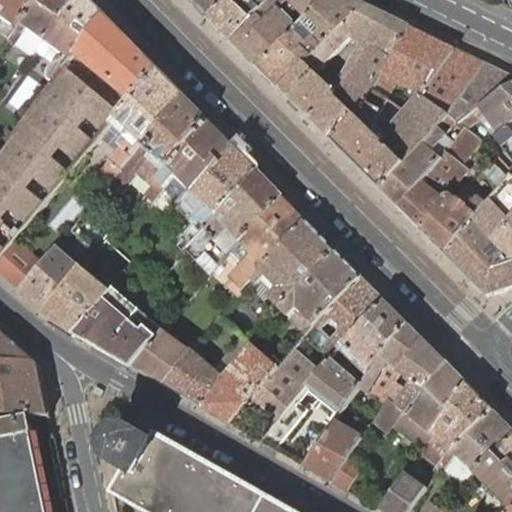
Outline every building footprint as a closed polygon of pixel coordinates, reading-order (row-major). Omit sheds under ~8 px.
[(40,0),(0,0),(0,16),(19,30),(40,0)] [(11,40),(10,41),(17,46),(25,35),(29,30),(46,43),(76,0),(40,0),(19,30),(18,31),(11,40)] [(50,81),(56,85),(78,55),(107,16),(91,0),(76,0),(46,43),(67,57),(63,63),(62,63),(59,64),(59,65),(58,65),(57,66),(51,74),(50,81)] [(191,0),(190,1),(210,21),(229,0),(191,0)] [(229,0),(210,21),(231,42),(267,5),(271,0),(270,0),(229,0)] [(285,4),(289,0),(271,0),(267,5),(231,42),(239,50),(276,13),(280,9),(285,4)] [(304,22),(325,0),(289,0),(285,4),(290,9),(299,17),(304,22)] [(365,5),(355,0),(325,0),(304,22),(302,24),(315,38),(317,36),(326,45),(365,5)] [(335,97),(358,117),(365,104),(373,91),(382,75),(391,59),(411,28),(365,5),(326,45),(306,65),(317,75),(352,40),(362,47),(335,92),(338,94),(335,97)] [(258,69),(298,27),(294,23),(285,14),(280,9),(276,13),(239,50),(258,69)] [(0,16),(0,31),(11,40),(18,31),(19,30),(0,16)] [(107,16),(78,55),(136,102),(161,71),(107,16)] [(258,69),(280,91),(306,65),(326,45),(317,36),(315,38),(302,24),(298,27),(258,69)] [(421,96),(424,98),(457,50),(411,28),(391,59),(382,75),(420,97),(421,96)] [(17,46),(34,59),(39,52),(46,43),(29,30),(25,35),(17,46)] [(39,52),(58,65),(59,65),(59,64),(62,63),(63,63),(67,57),(46,43),(39,52)] [(449,115),(459,123),(461,124),(474,113),(480,109),(501,93),(511,86),(511,77),(457,50),(424,98),(449,115)] [(0,261),(15,243),(102,142),(113,128),(136,102),(78,55),(56,85),(17,139),(2,161),(0,158),(0,261)] [(280,91),(333,143),(358,117),(335,97),(338,94),(335,92),(317,75),(306,65),(280,91)] [(161,71),(136,102),(113,128),(128,141),(117,154),(98,177),(103,181),(99,186),(106,191),(113,182),(143,147),(186,97),(161,71)] [(480,109),(474,113),(478,119),(485,115),(499,135),(511,125),(511,86),(501,93),(480,109)] [(333,143),(381,190),(405,165),(433,135),(439,128),(449,115),(424,98),(421,96),(420,97),(405,114),(395,107),(388,114),(398,122),(386,136),(375,125),(381,113),(387,101),(373,91),(365,104),(358,117),(333,143)] [(211,122),(186,97),(143,147),(113,182),(119,187),(134,170),(155,188),(159,183),(170,170),(211,122)] [(381,190),(400,209),(423,181),(442,158),(455,143),(447,136),(459,123),(449,115),(439,128),(433,135),(405,165),(381,190)] [(235,146),(211,122),(170,170),(159,183),(155,188),(147,197),(155,204),(167,191),(178,179),(193,194),(235,146)] [(511,125),(499,135),(496,138),(511,159),(511,125)] [(128,141),(113,128),(102,142),(117,154),(128,141)] [(8,133),(0,143),(0,158),(2,161),(17,139),(8,133)] [(400,209),(422,230),(445,201),(450,194),(470,170),(464,165),(472,156),(456,142),(455,143),(442,158),(423,181),(400,209)] [(261,172),(235,146),(193,194),(209,211),(198,222),(182,239),(185,242),(180,248),(184,253),(186,250),(206,230),(261,172)] [(286,197),(261,172),(206,230),(186,250),(198,263),(207,254),(219,267),(231,256),(241,244),(286,197)] [(511,176),(487,205),(483,209),(477,216),(473,221),(511,261),(511,176)] [(183,206),(193,194),(178,179),(167,191),(183,206)] [(209,211),(193,194),(183,206),(184,208),(198,222),(209,211)] [(422,230),(447,255),(473,221),(477,216),(483,209),(487,205),(480,199),(476,203),(471,200),(466,206),(456,199),(450,194),(445,201),(422,230)] [(310,222),(286,197),(241,244),(253,256),(243,266),(230,279),(231,280),(226,287),(238,299),(254,281),(266,269),(310,222)] [(488,296),(511,288),(511,261),(473,221),(447,255),(488,296)] [(340,252),(310,222),(266,269),(254,281),(260,287),(269,278),(282,291),(273,300),(284,310),(292,301),(340,252)] [(15,243),(0,261),(0,276),(18,293),(41,267),(15,243)] [(253,256),(241,244),(231,256),(243,266),(253,256)] [(44,317),(84,269),(58,247),(41,267),(18,293),(44,317)] [(366,279),(340,252),(292,301),(284,310),(293,319),(302,310),(313,321),(304,330),(311,337),(319,327),(321,326),(366,279)] [(84,269),(44,317),(76,337),(114,294),(84,269)] [(269,278),(260,287),(273,300),(282,291),(269,278)] [(389,302),(366,279),(321,326),(326,330),(337,319),(347,329),(336,340),(344,348),(389,302)] [(114,294),(76,337),(134,370),(135,370),(165,333),(117,291),(114,294)] [(412,325),(389,302),(344,348),(371,375),(382,359),(387,351),(412,325)] [(302,310),(293,319),(304,330),(313,321),(302,310)] [(337,319),(326,330),(336,340),(347,329),(337,319)] [(382,359),(371,375),(363,387),(361,389),(371,395),(383,378),(394,385),(402,373),(427,341),(412,325),(387,351),(382,359)] [(165,333),(135,370),(165,386),(193,354),(165,333)] [(0,415),(10,416),(31,417),(51,417),(41,366),(7,336),(0,340),(0,415)] [(253,345),(246,338),(220,368),(216,373),(225,381),(255,347),(253,345)] [(449,363),(427,341),(402,373),(417,384),(406,399),(399,408),(410,417),(449,363)] [(225,381),(216,373),(191,403),(233,427),(282,370),(273,362),(255,347),(225,381)] [(282,370),(233,427),(263,444),(298,402),(311,386),(322,373),(297,352),(286,365),(282,370)] [(193,354),(165,386),(164,387),(191,403),(216,373),(193,354)] [(282,370),(286,365),(277,357),(273,362),(282,370)] [(363,387),(332,360),(322,373),(311,386),(344,414),(349,407),(361,389),(363,387)] [(471,384),(449,363),(410,417),(434,437),(471,384)] [(496,411),(471,384),(434,437),(443,445),(429,466),(439,473),(443,467),(453,453),(496,411)] [(399,408),(406,399),(391,388),(385,397),(386,398),(390,401),(399,408)] [(390,401),(386,398),(382,402),(387,406),(390,401)] [(387,406),(376,421),(391,431),(396,425),(401,418),(406,422),(410,417),(399,408),(390,401),(387,406)] [(298,402),(263,444),(277,452),(310,412),(298,402)] [(511,439),(511,426),(496,411),(453,453),(443,467),(465,487),(476,473),(511,439)] [(31,417),(10,416),(10,421),(0,423),(0,500),(1,506),(2,511),(50,511),(49,501),(31,417)] [(401,418),(396,425),(425,449),(434,437),(410,417),(406,422),(401,418)] [(359,437),(337,424),(306,469),(333,484),(351,459),(369,431),(364,428),(359,437)] [(291,511),(191,455),(188,460),(159,443),(158,444),(157,448),(152,445),(151,447),(134,437),(126,435),(116,439),(111,450),(115,463),(128,471),(114,495),(142,511),(291,511)] [(154,442),(158,444),(159,443),(163,438),(158,435),(154,442)] [(511,439),(476,473),(511,509),(511,439)] [(59,456),(56,442),(48,443),(51,457),(59,456)] [(351,459),(333,484),(349,493),(365,469),(351,459)] [(412,477),(408,474),(404,480),(408,483),(412,477)] [(411,511),(423,496),(403,482),(381,511),(382,511),(411,511)]
